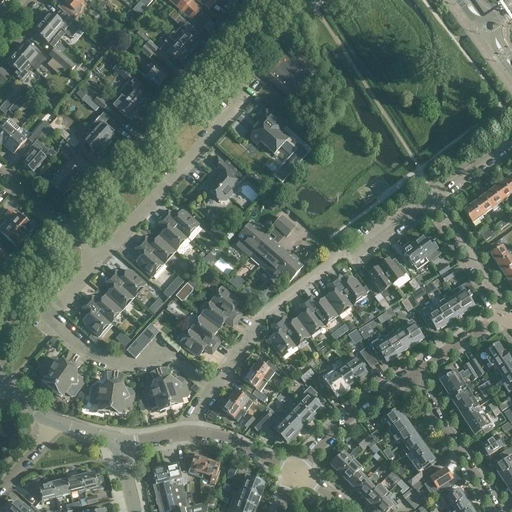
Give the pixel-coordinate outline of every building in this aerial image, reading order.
[(84,11),(70,0),(65,0),(64,2),(66,4),(61,11),(74,22),(84,11)] [(90,0),(70,0),(84,11),(88,6),(84,3),(85,3),(87,4),(90,0)] [(167,0),(192,21),(201,11),(191,2),(192,0),(167,0)] [(104,10),(108,5),(103,1),(99,6),(104,10)] [(208,13),(213,8),(207,3),(203,8),(208,13)] [(96,19),(100,14),(95,10),(91,15),(96,19)] [(182,28),(175,35),(174,34),(170,38),(189,56),(198,46),(193,42),(196,39),(192,35),(195,32),(174,12),(169,17),(182,28)] [(50,14),(42,23),(58,36),(62,31),(63,32),(66,28),(50,14)] [(58,36),(42,23),(34,32),(53,49),(61,40),(58,36)] [(204,29),(209,34),(215,27),(210,23),(204,29)] [(134,37),(143,45),(139,50),(140,51),(140,52),(149,60),(158,50),(149,42),(139,32),(134,37)] [(189,56),(170,38),(165,43),(166,44),(160,51),(169,60),(172,57),(180,65),(189,56)] [(24,44),(15,54),(31,67),(36,62),(36,63),(40,59),(24,44)] [(272,65),(263,75),(271,82),(272,81),(292,100),(317,73),(315,71),(289,46),(272,65)] [(69,75),(76,67),(55,49),(49,57),(69,75)] [(31,67),(15,54),(7,63),(17,72),(14,76),(23,83),(29,76),(29,74),(27,72),(31,67)] [(62,70),(51,60),(46,66),(57,75),(62,70)] [(146,90),(133,78),(134,77),(124,68),(124,69),(117,63),(111,69),(118,76),(119,74),(129,83),(119,94),(122,97),(138,111),(147,101),(141,96),(146,90)] [(151,65),(146,70),(141,76),(150,84),(148,87),(154,93),(158,88),(159,89),(167,79),(151,65)] [(0,77),(6,82),(11,77),(2,70),(0,72),(0,77)] [(89,89),(85,94),(83,93),(87,90),(82,85),(78,89),(82,92),(79,94),(83,100),(82,101),(95,113),(99,108),(103,112),(108,106),(98,97),(89,89)] [(0,111),(5,116),(8,112),(14,118),(22,109),(15,104),(19,100),(12,95),(0,109),(0,111)] [(129,121),(138,111),(122,97),(113,107),(129,121)] [(270,152),(272,152),(272,154),(275,157),(279,152),(278,151),(285,143),(287,135),(282,131),(282,124),(268,112),(264,112),(257,119),(257,122),(260,125),(255,130),(256,130),(253,134),(251,140),(257,146),(260,143),(270,152)] [(105,124),(106,123),(109,119),(103,114),(89,131),(91,133),(106,147),(114,137),(112,135),(114,132),(105,124)] [(44,122),(41,126),(34,134),(39,139),(49,127),(44,122)] [(0,144),(0,146),(3,149),(17,133),(8,125),(0,134),(0,143),(1,144),(0,144)] [(66,143),(75,150),(80,144),(72,137),(71,138),(63,130),(58,135),(66,143)] [(45,144),(52,135),(47,131),(39,139),(45,144)] [(17,133),(3,149),(8,153),(9,151),(14,155),(27,141),(17,133)] [(98,156),(106,147),(91,133),(86,138),(85,137),(82,141),(98,156)] [(75,150),(66,143),(61,148),(63,149),(63,150),(71,157),(76,152),(75,150)] [(48,156),(44,152),(39,148),(24,166),(33,173),(45,159),(48,156)] [(231,191),(238,183),(228,174),(229,168),(217,158),(213,163),(219,172),(206,186),(207,191),(220,203),(225,203),(232,195),(231,191)] [(62,169),(58,174),(72,187),(81,176),(80,175),(81,174),(80,172),(80,171),(78,171),(77,171),(76,172),(75,170),(77,168),(71,163),(69,165),(70,166),(64,172),(62,169)] [(45,180),(52,171),(47,166),(39,174),(45,180)] [(72,187),(58,174),(54,179),(56,181),(51,186),(58,192),(57,194),(57,195),(58,196),(59,197),(60,197),(62,196),(63,197),(72,187)] [(511,176),(502,184),(511,196),(511,176)] [(511,196),(502,184),(493,191),(502,203),(511,196),(511,197),(511,196)] [(502,203),(493,191),(483,198),(492,210),(502,203)] [(492,210),(483,198),(473,205),(482,217),(492,210)] [(482,217),(473,205),(463,212),(473,225),(482,217)] [(7,223),(25,239),(33,230),(12,211),(3,220),(7,223)] [(168,213),(164,218),(189,240),(200,228),(199,225),(186,213),(183,212),(176,220),(168,213)] [(189,240),(164,218),(160,222),(167,229),(160,237),(177,253),(189,240)] [(287,238),(294,229),(282,218),(274,227),(287,238)] [(496,225),(500,231),(509,224),(505,219),(496,225)] [(17,248),(25,239),(7,223),(0,230),(0,233),(2,234),(1,235),(17,248)] [(237,246),(251,259),(269,238),(252,223),(239,238),(242,241),(237,246)] [(481,237),(485,242),(496,235),(491,229),(481,237)] [(177,253),(160,237),(152,246),(145,239),(141,244),(165,266),(177,253)] [(269,238),(251,259),(267,273),(286,253),(269,238)] [(423,239),(415,245),(425,260),(432,255),(433,257),(438,253),(437,251),(430,242),(427,244),(423,239)] [(165,266),(141,244),(136,248),(144,255),(137,263),(139,267),(151,278),(154,278),(165,266)] [(409,245),(404,249),(406,252),(403,254),(417,272),(428,264),(425,260),(415,245),(411,248),(409,245)] [(503,247),(497,250),(494,245),(487,249),(491,255),(490,255),(497,265),(511,255),(511,249),(510,251),(510,250),(506,253),(503,247)] [(303,268),(286,253),(267,273),(275,280),(280,274),(289,283),(303,268)] [(511,255),(497,265),(504,275),(511,269),(511,255)] [(388,261),(379,268),(392,286),(403,277),(395,267),(393,268),(388,261)] [(450,271),(450,270),(447,265),(437,271),(441,277),(450,271)] [(392,286),(379,268),(369,276),(374,282),(372,284),(380,295),(392,286)] [(115,272),(111,277),(135,299),(147,287),(146,284),(134,273),(129,271),(123,279),(115,272)] [(455,278),(451,272),(441,278),(445,284),(455,278)] [(419,276),(414,280),(413,281),(419,290),(425,286),(419,276)] [(135,299),(111,277),(106,282),(114,289),(106,297),(123,312),(135,299)] [(232,288),(238,281),(234,277),(228,284),(232,288)] [(338,277),(334,281),(353,307),(368,296),(356,281),(352,279),(344,285),(338,277)] [(431,293),(441,286),(438,280),(427,287),(431,293)] [(353,307),(334,281),(328,285),(334,292),(325,299),(339,317),(353,307)] [(419,290),(413,281),(409,284),(415,292),(419,290)] [(221,289),(211,303),(238,323),(241,318),(234,312),(240,304),(236,299),(223,290),(221,289)] [(459,295),(454,298),(464,313),(473,307),(462,289),(457,292),(459,295)] [(181,302),(186,296),(181,293),(176,298),(181,302)] [(123,312),(106,297),(99,305),(92,298),(87,303),(111,325),(123,312)] [(413,310),(419,306),(413,297),(410,298),(408,297),(406,298),(407,300),(413,310)] [(339,317),(325,299),(316,305),(310,298),(305,301),(325,328),(339,317)] [(464,313),(454,298),(449,301),(447,299),(443,301),(455,319),(464,313)] [(378,303),(385,312),(390,309),(384,300),(378,303)] [(413,310),(407,300),(401,304),(408,313),(413,310)] [(325,328),(305,301),(300,305),(306,313),(297,320),(310,338),(325,328)] [(455,319),(443,301),(439,304),(441,307),(436,310),(445,325),(455,319)] [(111,325),(87,303),(83,308),(90,315),(83,322),(85,326),(97,337),(100,338),(111,325)] [(211,303),(201,317),(219,331),(226,323),(234,328),(238,323),(211,303)] [(390,309),(385,312),(385,314),(382,316),(386,322),(394,316),(390,309)] [(445,325),(436,310),(432,313),(430,310),(425,313),(436,331),(445,325)] [(381,325),(386,322),(382,316),(377,319),(381,325)] [(201,317),(190,331),(216,351),(220,346),(213,340),(219,331),(201,317)] [(310,338),(297,320),(288,326),(282,318),(277,323),(296,349),(310,338)] [(409,328),(404,331),(414,346),(423,340),(412,322),(407,325),(409,328)] [(296,349),(277,323),(272,326),(278,334),(270,340),(271,345),(282,359),(296,349)] [(150,325),(146,330),(155,337),(159,333),(150,325)] [(365,341),(370,337),(364,327),(358,331),(365,341)] [(146,330),(142,334),(151,342),(155,337),(146,330)] [(213,356),(216,351),(190,331),(180,345),(180,347),(195,357),(199,358),(205,350),(213,356)] [(359,341),(359,342),(362,340),(356,331),(349,336),(350,338),(351,338),(355,344),(359,341)] [(398,331),(394,334),(405,351),(414,346),(404,331),(399,334),(398,331)] [(147,347),(151,342),(142,334),(138,339),(147,347)] [(391,339),(387,342),(397,358),(402,355),(401,354),(405,351),(394,334),(390,336),(391,339)] [(147,347),(138,339),(134,343),(143,351),(147,347)] [(391,362),(397,358),(387,342),(382,345),(380,343),(376,346),(387,363),(390,361),(391,362)] [(139,355),(143,351),(134,343),(130,348),(133,350),(136,353),(139,355)] [(486,360),(489,364),(504,354),(499,345),(486,353),(490,358),(486,360)] [(371,369),(378,365),(367,348),(360,354),(371,369)] [(76,356),(68,353),(64,364),(56,366),(55,360),(49,361),(40,373),(41,377),(46,381),(43,385),(62,399),(65,394),(71,398),(75,397),(83,385),(82,379),(75,380),(74,372),(83,364),(78,358),(75,363),(73,361),(76,356)] [(257,361),(258,362),(251,372),(267,384),(275,375),(279,378),(282,372),(281,371),(273,365),(274,364),(271,361),(262,354),(257,361)] [(504,354),(489,364),(491,368),(495,366),(498,371),(510,363),(504,354)] [(355,358),(351,361),(345,365),(358,383),(363,379),(362,378),(367,374),(364,371),(367,369),(361,361),(359,363),(355,358)] [(476,373),(481,369),(475,360),(470,363),(476,373)] [(511,366),(510,363),(498,371),(495,373),(498,378),(501,376),(504,379),(511,374),(511,366)] [(451,371),(449,371),(447,372),(447,371),(444,372),(445,373),(443,374),(443,376),(445,379),(440,382),(446,391),(462,381),(470,376),(475,373),(469,364),(464,367),(467,372),(464,374),(463,372),(458,375),(453,374),(451,371)] [(345,365),(339,369),(335,372),(347,389),(351,386),(352,387),(358,383),(345,365)] [(309,380),(314,376),(306,366),(301,371),(309,380)] [(168,381),(167,369),(159,370),(161,375),(158,376),(157,371),(149,375),(156,385),(152,393),(145,390),(143,396),(148,410),(151,412),(159,409),(160,414),(183,406),(181,401),(187,399),(189,396),(184,381),(178,379),(175,385),(168,381)] [(479,378),(480,378),(485,375),(481,369),(476,373),(479,378)] [(309,380),(301,371),(296,375),(305,384),(309,380)] [(267,384),(251,372),(244,382),(251,388),(248,393),(258,400),(264,404),(267,400),(260,394),(267,384)] [(335,372),(329,376),(327,374),(319,379),(327,391),(329,390),(332,394),(334,393),(337,396),(340,394),(341,395),(348,390),(347,389),(335,372)] [(124,377),(117,374),(116,378),(114,378),(114,373),(107,373),(108,385),(101,390),(97,385),(93,389),(90,404),(92,406),(98,407),(97,413),(121,416),(122,411),(129,412),(131,410),(134,395),(130,390),(125,394),(120,387),(124,377)] [(475,373),(470,376),(473,381),(478,378),(475,373)] [(511,374),(504,379),(507,385),(503,387),(506,391),(511,386),(511,374)] [(452,400),(467,390),(462,381),(446,391),(452,400)] [(484,385),(478,389),(481,394),(487,390),(484,385)] [(491,387),(487,390),(491,395),(493,399),(497,397),(494,393),(495,393),(491,387)] [(310,388),(297,402),(300,405),(300,406),(314,419),(318,414),(317,413),(321,409),(318,406),(320,404),(314,397),(316,394),(310,388)] [(457,409),(473,399),(467,390),(452,400),(457,409)] [(487,390),(481,394),(485,399),(491,395),(487,390)] [(237,392),(229,402),(245,413),(246,414),(254,404),(254,405),(258,400),(248,393),(244,397),(237,392)] [(276,400),(283,406),(288,400),(282,394),(276,400)] [(479,408),(476,403),(473,399),(457,409),(463,418),(475,410),(479,408)] [(272,405),(278,411),(283,406),(276,400),(272,405)] [(502,413),(511,406),(511,405),(509,400),(498,407),(502,413)] [(245,413),(229,402),(222,412),(234,421),(239,414),(243,417),(245,413)] [(492,412),(497,408),(494,404),(488,407),(492,412)] [(314,419),(300,406),(295,411),(293,409),(290,412),(305,427),(308,423),(309,424),(314,419)] [(215,407),(209,416),(215,421),(221,412),(215,407)] [(495,418),(500,414),(501,414),(497,408),(492,412),(495,418)] [(398,410),(388,417),(387,415),(383,418),(384,420),(382,421),(385,426),(389,422),(396,431),(408,422),(402,413),(400,414),(398,410)] [(475,410),(463,418),(469,427),(484,417),(482,413),(478,415),(475,410)] [(267,412),(260,418),(252,427),(253,427),(258,432),(272,418),(267,412)] [(305,427),(290,412),(287,416),(289,418),(284,423),(298,436),(302,432),(301,431),(305,427)] [(247,431),(255,421),(250,416),(242,426),(247,431)] [(490,426),(487,421),(484,417),(469,427),(475,436),(490,426)] [(298,436),(284,423),(279,418),(270,428),(278,435),(276,437),(283,443),(285,441),(288,444),(292,440),(293,441),(298,436)] [(408,422),(396,431),(396,432),(392,435),(397,443),(402,439),(405,444),(417,435),(414,430),(413,431),(408,424),(409,423),(408,422)] [(509,423),(501,428),(504,433),(511,428),(509,423)] [(374,440),(379,436),(376,432),(371,436),(374,440)] [(331,466),(340,475),(351,463),(354,461),(364,451),(368,447),(371,451),(376,446),(373,442),(374,442),(365,433),(355,442),(359,446),(349,457),(344,453),(341,456),(340,455),(336,459),(337,460),(331,466)] [(348,435),(343,440),(347,444),(352,440),(348,435)] [(417,435),(405,444),(408,449),(404,452),(409,459),(414,456),(426,448),(426,447),(425,448),(420,441),(421,440),(417,435)] [(374,440),(377,444),(383,441),(379,436),(374,440)] [(488,457),(504,447),(497,437),(482,447),(484,451),(483,452),(487,457),(488,456),(488,457)] [(426,448),(414,456),(420,466),(416,469),(419,472),(425,468),(427,470),(435,463),(434,462),(434,461),(432,458),(433,457),(426,448)] [(504,459),(511,453),(511,450),(510,448),(500,454),(504,459)] [(386,457),(392,453),(388,449),(383,453),(386,457)] [(386,457),(389,462),(395,458),(392,453),(386,457)] [(498,471),(497,472),(500,477),(511,469),(511,457),(495,467),(498,471)] [(195,458),(193,463),(191,462),(185,462),(185,473),(188,474),(189,471),(196,473),(194,477),(201,480),(207,462),(195,458)] [(381,467),(385,463),(380,458),(376,462),(381,467)] [(348,483),(360,472),(362,469),(354,461),(351,463),(340,475),(348,483)] [(220,466),(207,462),(201,480),(202,480),(203,476),(211,479),(209,484),(215,487),(219,474),(217,474),(220,466)] [(390,468),(386,464),(385,463),(381,467),(386,472),(390,468)] [(178,466),(165,469),(169,483),(183,479),(182,473),(180,473),(178,466)] [(398,474),(404,470),(401,466),(395,470),(398,474)] [(233,481),(237,470),(231,467),(227,478),(233,481)] [(162,511),(174,511),(176,511),(169,483),(165,469),(152,472),(156,486),(156,485),(162,511)] [(511,469),(500,477),(503,483),(505,482),(507,485),(511,481),(511,469)] [(431,480),(432,481),(425,485),(430,494),(438,490),(453,480),(446,470),(431,480)] [(360,472),(348,483),(357,492),(367,481),(369,480),(366,476),(365,477),(360,472)] [(95,474),(81,478),(84,491),(93,489),(93,492),(105,489),(102,478),(96,480),(95,474)] [(416,492),(425,485),(426,485),(419,475),(408,483),(416,492)] [(253,478),(247,476),(246,479),(245,478),(243,483),(246,484),(243,491),(260,498),(262,498),(265,490),(264,489),(265,486),(261,484),(262,481),(253,478)] [(398,485),(401,481),(396,476),(393,480),(398,485)] [(81,478),(67,481),(70,495),(79,493),(79,495),(85,493),(84,491),(81,478)] [(67,481),(53,484),(57,500),(63,499),(63,497),(70,495),(67,481)] [(367,481),(357,492),(366,500),(376,490),(367,481)] [(229,492),(231,486),(222,483),(218,495),(221,496),(223,489),(229,492)] [(57,500),(53,484),(39,488),(41,497),(40,497),(41,502),(56,499),(57,500)] [(260,498),(243,491),(241,490),(239,494),(242,495),(239,501),(258,509),(260,502),(259,502),(260,498)] [(376,490),(366,500),(374,509),(384,498),(389,493),(385,490),(380,494),(376,490)] [(403,497),(415,511),(423,503),(412,490),(403,497)] [(456,490),(450,494),(450,493),(441,498),(445,505),(450,502),(453,507),(466,499),(463,494),(462,494),(459,491),(458,492),(456,490)] [(86,499),(88,506),(99,503),(97,496),(86,499)] [(186,509),(176,511),(174,511),(207,511),(208,506),(215,508),(217,501),(211,498),(208,506),(203,504),(193,507),(186,509)] [(384,498),(374,509),(377,511),(388,511),(393,507),(384,498)] [(256,511),(258,509),(239,501),(234,499),(229,511),(228,511),(256,511)] [(449,511),(465,511),(471,509),(469,505),(470,504),(466,499),(453,507),(449,510),(449,511)] [(39,511),(32,506),(29,510),(23,506),(21,508),(16,503),(8,511),(39,511)]
